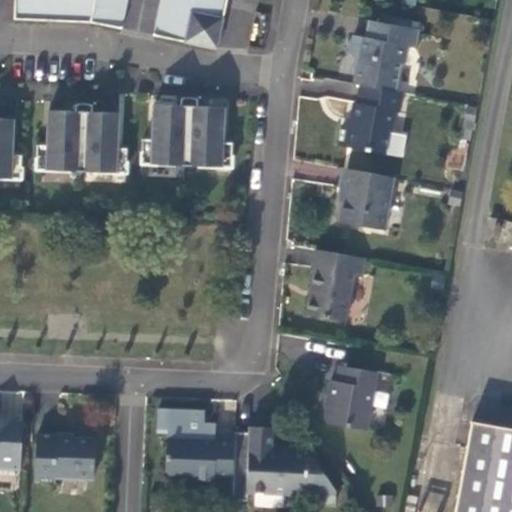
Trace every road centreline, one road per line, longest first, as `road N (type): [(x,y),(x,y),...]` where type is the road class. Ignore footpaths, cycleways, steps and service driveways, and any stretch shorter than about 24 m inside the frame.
road 1 (residential): [(136,380),(231,386),(253,370),(263,341),(285,78)]
road 2 (residential): [(285,78),(0,41)]
road 3 (residential): [(0,374),(136,380)]
road 4 (residential): [(136,380),(134,511)]
